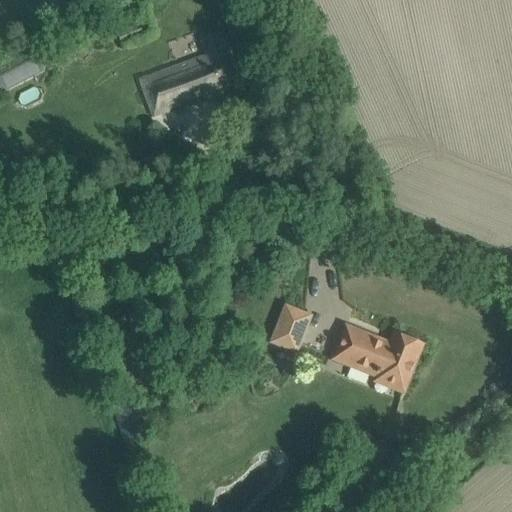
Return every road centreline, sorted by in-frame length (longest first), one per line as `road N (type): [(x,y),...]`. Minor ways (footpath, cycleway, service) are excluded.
road 1 (unclassified): [(511,283),(283,203),(0,215)]
road 2 (track): [(406,511),(511,417)]
